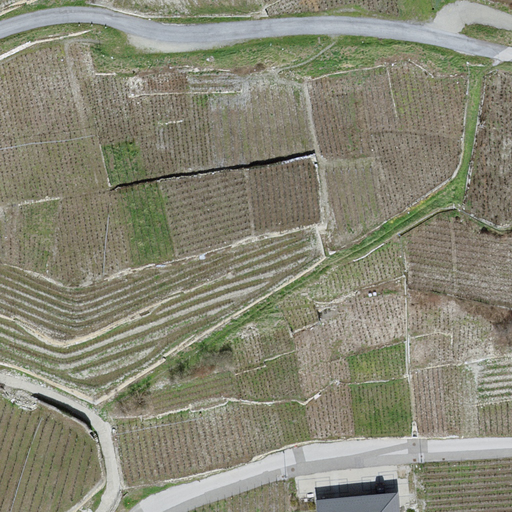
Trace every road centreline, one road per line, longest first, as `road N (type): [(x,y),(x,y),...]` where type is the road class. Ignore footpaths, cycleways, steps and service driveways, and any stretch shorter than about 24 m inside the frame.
road 1 (unclassified): [(0,32),(44,17),(102,16),(165,34),(400,31),(511,55)]
road 2 (unclassified): [(154,511),(170,499),(339,455),(511,446)]
